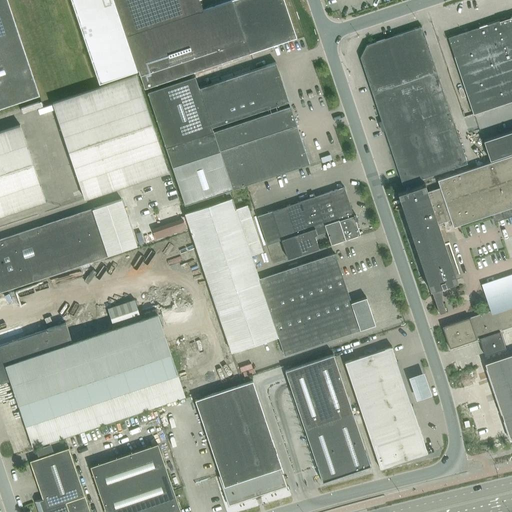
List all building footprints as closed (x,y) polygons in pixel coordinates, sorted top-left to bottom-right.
[(0,0),(0,108),(39,95),(30,68),(6,0),(0,0)] [(71,0),(99,83),(138,70),(144,89),(296,39),(283,0),(232,0),(215,6),(214,1),(200,5),(198,0),(71,0)] [(458,68),(467,95),(463,96),(465,103),(469,102),(473,114),(511,100),(511,15),(509,17),(509,16),(509,17),(505,18),(504,18),(502,19),(501,17),(493,20),(494,22),(480,26),(480,25),(475,26),(476,27),(475,28),(472,30),(471,29),(447,37),(458,68)] [(359,57),(401,180),(403,185),(467,163),(421,26),(411,29),(365,45),(359,57)] [(257,68),(256,68),(199,88),(195,76),(147,92),(164,142),(166,147),(172,145),(177,143),(194,137),(213,131),(212,127),(263,109),(288,101),(278,71),(278,68),(275,62),(257,68)] [(52,102),(84,198),(168,171),(135,75),(64,99),(52,102)] [(166,147),(172,167),(185,205),(225,191),(230,190),(233,189),(247,184),(309,163),(303,143),(299,133),(290,106),(290,105),(265,114),(213,131),(194,137),(177,143),(172,145),(166,147)] [(0,131),(0,215),(45,201),(20,125),(0,131)] [(511,131),(502,134),(509,153),(511,152),(511,131)] [(502,134),(493,137),(499,156),(509,153),(502,134)] [(493,137),(483,141),(490,160),(499,156),(493,137)] [(424,184),(397,193),(398,194),(425,276),(426,277),(427,282),(428,283),(430,289),(430,290),(432,290),(441,287),(462,280),(461,279),(455,281),(443,246),(443,244),(439,232),(436,225),(450,220),(452,227),(457,226),(510,208),(511,215),(511,214),(511,154),(437,180),(439,187),(426,192),(423,185),(425,185),(424,184)] [(344,186),(329,191),(345,239),(360,234),(359,233),(359,230),(355,220),(358,219),(358,217),(356,215),(354,216),(353,215),(344,186)] [(327,231),(331,244),(345,239),(329,191),(315,196),(327,231)] [(302,253),(319,248),(315,235),(327,231),(315,196),(286,206),(302,253)] [(227,199),(185,213),(231,352),(278,336),(285,354),(345,334),(376,324),(366,297),(351,302),(335,253),(259,279),(251,256),(263,252),(260,242),(247,205),(236,209),(232,197),(227,199)] [(0,291),(128,248),(137,246),(136,245),(139,244),(137,241),(135,242),(121,199),(70,216),(0,239),(0,291)] [(302,253),(286,206),(272,211),(281,239),(288,259),(302,253)] [(281,239),(272,211),(257,216),(267,244),(281,239)] [(113,327),(140,318),(134,300),(107,309),(113,327)] [(439,312),(440,312),(445,310),(442,301),(436,303),(439,312)] [(185,397),(163,333),(156,309),(143,314),(145,318),(72,342),(65,323),(0,344),(0,382),(0,383),(9,380),(32,448),(185,397)] [(492,310),(469,317),(442,327),(449,348),(476,339),(476,340),(479,339),(485,356),(506,349),(492,310)] [(380,469),(401,462),(427,453),(391,346),(345,362),(380,469)] [(511,353),(484,363),(510,439),(511,438),(511,353)] [(352,411),(333,354),(285,370),(287,375),(290,384),(319,470),(323,484),(371,468),(352,411)] [(425,376),(410,381),(418,403),(433,398),(425,376)] [(260,494),(286,485),(283,474),(284,473),(252,380),(195,399),(220,475),(219,476),(229,505),(255,496),(256,499),(259,498),(261,498),(260,494)] [(294,406),(284,409),(290,434),(300,431),(294,406)] [(105,511),(176,511),(180,511),(158,443),(90,466),(105,511)] [(68,448),(29,461),(35,478),(36,481),(39,488),(42,499),(34,502),(35,502),(38,511),(90,511),(68,448)]
